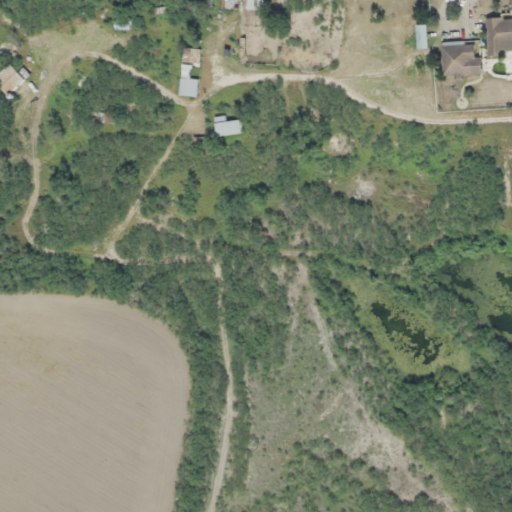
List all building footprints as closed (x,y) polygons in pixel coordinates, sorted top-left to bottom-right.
[(262,8),(262,0),(222,0),(223,8),(262,8)] [(487,56),(511,55),(511,15),(486,17),(487,56)] [(117,21),(118,29),(131,28),(130,19),(117,21)] [(417,49),(429,49),(429,24),(417,24),(417,49)] [(483,53),(474,53),(473,43),(442,44),(443,76),(483,75),(483,53)] [(191,63),(200,63),(201,48),(184,48),(183,69),(191,69),(191,63)] [(0,77),(0,81),(12,93),(26,79),(12,65),(0,77)] [(179,94),(197,97),(199,79),(181,77),(179,94)] [(131,103),(121,102),(121,113),(85,112),(85,122),(130,124),(131,103)] [(228,116),(215,117),(217,136),(242,133),(241,120),(229,121),(228,116)]
